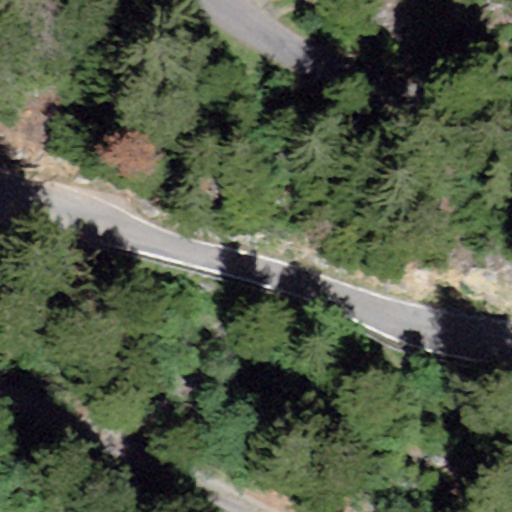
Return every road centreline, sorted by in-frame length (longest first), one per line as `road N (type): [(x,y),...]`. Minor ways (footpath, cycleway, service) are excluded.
road 1 (tertiary): [(0,205),(287,275),(396,317),(511,343)]
road 2 (track): [(511,102),(286,45),(186,0)]
road 3 (unclassified): [(238,511),(0,415)]
